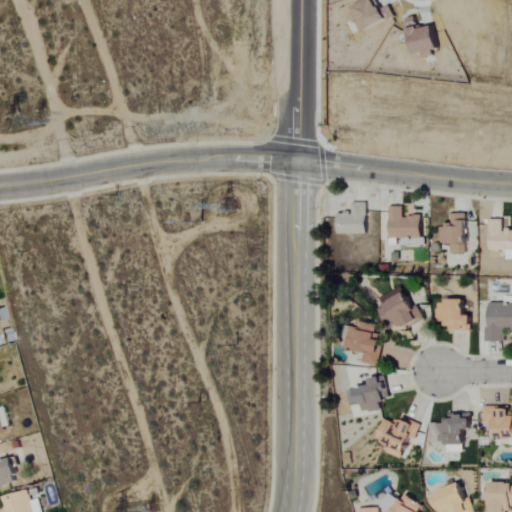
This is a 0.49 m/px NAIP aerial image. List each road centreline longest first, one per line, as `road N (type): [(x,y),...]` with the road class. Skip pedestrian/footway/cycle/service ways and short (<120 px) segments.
road 1 (tertiary): [(511,185),(232,157),(0,190)]
road 2 (tertiary): [(293,511),(296,0)]
